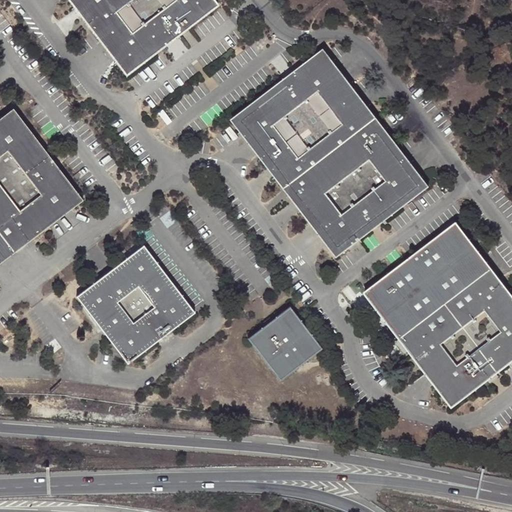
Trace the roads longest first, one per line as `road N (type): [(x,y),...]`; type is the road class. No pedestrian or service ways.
road 1 (trunk): [(511,489),(310,454),(0,428)]
road 2 (trunk): [(511,501),(296,474),(28,486)]
road 3 (trunk): [(364,511),(259,487),(28,486)]
